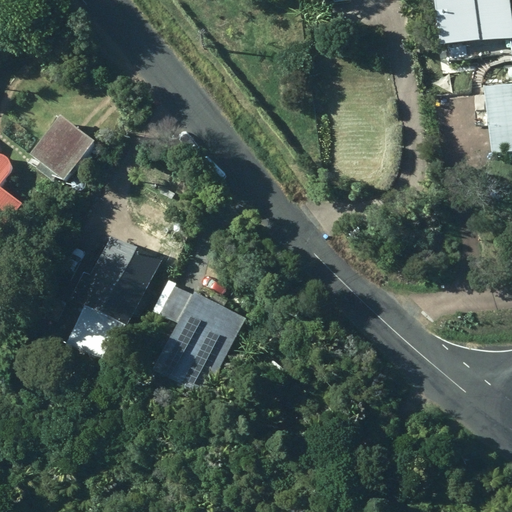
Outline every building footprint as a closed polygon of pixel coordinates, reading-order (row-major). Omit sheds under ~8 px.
[(436,0),(443,47),(511,36),(511,6),(511,0),(436,0)] [(511,81),(484,85),(491,145),(511,142),(511,81)] [(70,182),(104,140),(70,114),(37,156),(47,163),(43,168),(60,181),(64,177),(70,182)] [(0,241),(28,203),(6,186),(15,174),(16,169),(16,165),(15,161),(14,158),(11,155),(7,154),(4,153),(0,153),(0,152),(0,241)] [(137,326),(168,260),(116,236),(98,273),(92,271),(79,299),(137,326)] [(214,394),(252,319),(199,293),(198,295),(179,286),(166,312),(189,324),(166,370),(214,394)] [(38,315),(65,330),(78,308),(51,293),(38,315)] [(298,377),(276,358),(267,369),(289,388),(298,377)]
